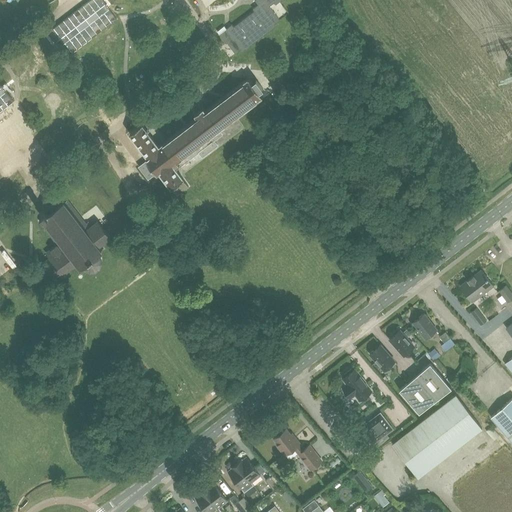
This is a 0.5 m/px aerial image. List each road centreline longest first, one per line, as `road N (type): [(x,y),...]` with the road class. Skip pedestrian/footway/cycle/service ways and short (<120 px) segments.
road 1 (primary): [(111,511),(511,203)]
road 2 (tertiary): [(511,25),(430,49),(407,41),(370,0)]
